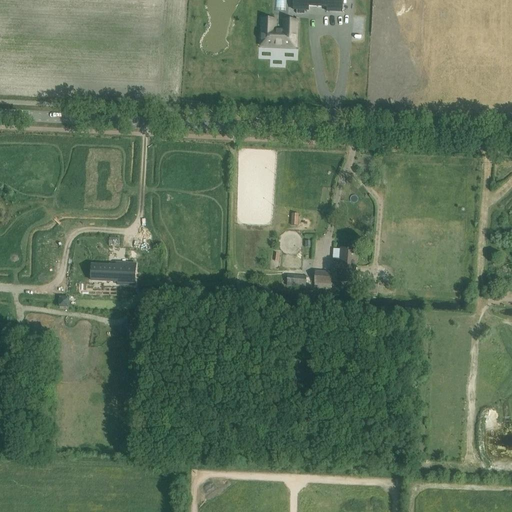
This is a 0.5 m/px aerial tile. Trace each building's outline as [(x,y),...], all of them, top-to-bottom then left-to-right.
[(342,0),(293,0),(293,10),(309,11),(309,7),(327,8),(327,12),(342,12),(342,0)] [(297,22),(289,22),(285,21),(284,21),(284,22),(284,31),(275,30),(275,21),(262,20),(261,46),(296,47),(297,22)] [(109,240),(109,248),(119,248),(119,240),(109,240)] [(341,249),(340,259),(335,259),(334,269),(339,269),(338,283),(356,284),(357,273),(356,273),(357,250),(341,249)] [(292,272),(307,272),(307,260),(292,261),(292,272)] [(92,266),(91,282),(118,283),(118,286),(136,286),(136,264),(119,264),(119,267),(92,266)] [(314,284),(320,284),(319,294),(331,294),(332,285),(333,273),(315,272),(315,278),(314,284)] [(307,277),(294,276),(288,276),(287,287),(306,288),(307,277)] [(378,283),(367,282),(366,294),(377,295),(378,283)] [(71,298),(63,298),(63,306),(71,306),(71,298)] [(125,322),(124,325),(129,336),(131,337),(135,335),(136,332),(131,322),(129,321),(125,322)]
